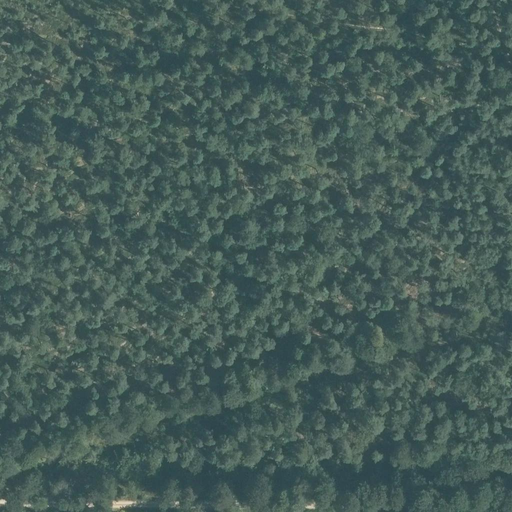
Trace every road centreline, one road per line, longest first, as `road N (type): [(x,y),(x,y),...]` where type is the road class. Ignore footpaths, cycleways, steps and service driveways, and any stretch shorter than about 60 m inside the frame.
road 1 (track): [(0,502),(511,506)]
road 2 (track): [(502,45),(179,0)]
